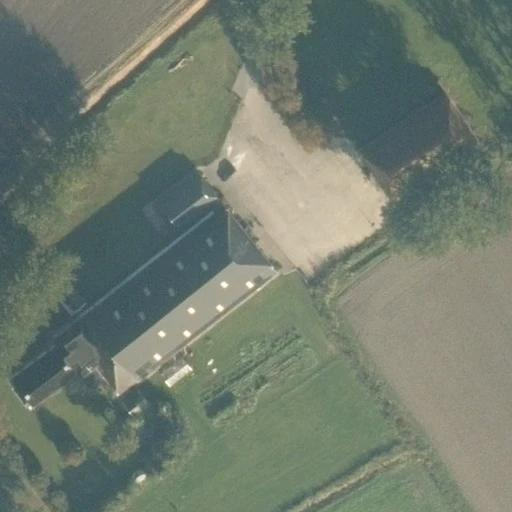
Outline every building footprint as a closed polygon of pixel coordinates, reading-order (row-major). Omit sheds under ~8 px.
[(445,89),(374,136),(358,147),(393,200),(395,198),(396,197),(481,141),(464,116),(445,89)] [(134,377),(136,380),(276,272),(200,173),(155,208),(178,239),(81,314),(83,316),(54,339),(57,342),(11,378),(31,404),(77,369),(88,384),(102,373),(116,391),(134,377)] [(84,300),(72,286),(62,295),(74,309),(84,300)] [(182,356),(160,373),(170,385),(191,368),(182,356)] [(137,387),(121,399),(135,416),(151,404),(137,387)]
